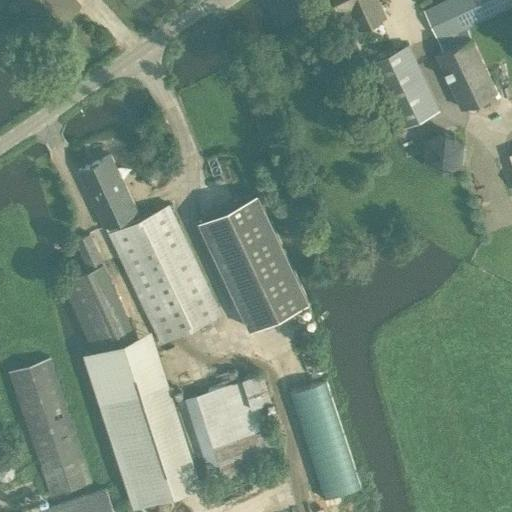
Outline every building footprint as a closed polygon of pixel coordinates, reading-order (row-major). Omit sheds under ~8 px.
[(22,0),(49,30),(78,6),(72,0),(22,0)] [(349,5),(359,26),(385,14),(378,0),(336,0),(341,8),(349,5)] [(511,0),(440,0),(424,8),(443,49),(436,52),(462,107),(498,90),(472,35),(471,36),(466,26),(511,4),(511,0)] [(368,61),(399,126),(439,107),(409,43),(368,61)] [(423,159),(441,172),(462,162),(464,139),(445,127),(424,135),(423,159)] [(140,215),(138,210),(110,153),(77,169),(104,225),(105,224),(108,230),(162,342),(222,313),(169,201),(140,215)] [(257,191),(199,218),(251,327),(308,300),(257,191)] [(68,277),(62,280),(93,349),(124,338),(136,333),(121,301),(90,233),(76,239),(89,268),(68,277)] [(9,368),(43,469),(51,493),(92,479),(84,456),(51,355),(9,368)] [(242,377),(174,399),(196,468),(202,467),(207,481),(282,457),(264,401),(251,405),(242,377)] [(171,389),(105,410),(136,504),(139,503),(201,483),(196,468),(174,399),(171,389)] [(114,511),(106,486),(28,511),(114,511)]
